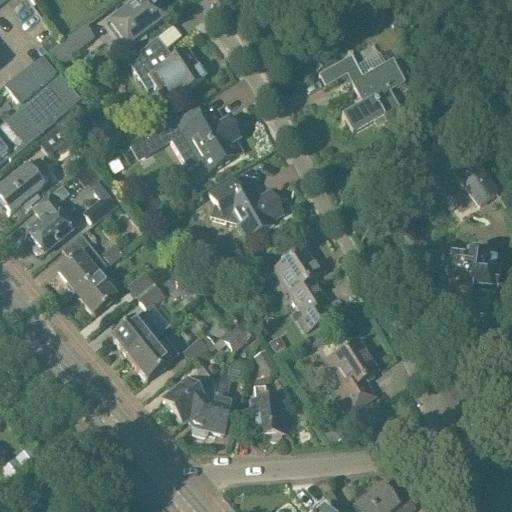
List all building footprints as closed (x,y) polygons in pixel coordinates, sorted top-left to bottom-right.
[(0,0),(0,8),(10,0),(0,0)] [(27,0),(34,10),(48,1),(47,0),(27,0)] [(146,0),(144,0),(108,28),(126,51),(146,43),(144,38),(164,23),(146,0)] [(50,60),(59,71),(94,45),(86,31),(50,60)] [(155,46),(129,68),(139,85),(173,64),(166,54),(163,56),(155,46)] [(173,64),(139,85),(146,95),(154,90),(165,108),(198,87),(205,83),(186,55),(173,64)] [(351,61),(318,79),(325,91),(346,79),(362,109),(341,121),(351,139),(373,127),(383,122),(386,128),(403,118),(390,96),(405,87),(393,64),(362,81),(351,61)] [(56,78),(42,62),(3,91),(19,109),(56,78)] [(0,170),(9,163),(11,166),(80,107),(61,84),(0,135),(0,170)] [(241,159),(234,147),(239,144),(228,126),(223,130),(216,118),(205,125),(197,113),(163,134),(189,176),(201,168),(208,180),(241,159)] [(71,119),(61,127),(77,148),(87,140),(71,119)] [(60,128),(37,147),(48,161),(71,142),(60,128)] [(469,161),(452,173),(479,211),(496,198),(469,161)] [(0,213),(4,218),(6,216),(9,220),(41,193),(37,188),(47,180),(35,166),(0,194),(0,213)] [(98,204),(81,218),(92,230),(120,207),(103,185),(90,195),(98,204)] [(213,212),(210,222),(238,230),(247,245),(275,229),(273,225),(283,219),(270,197),(260,203),(253,191),(242,197),(236,185),(211,199),(217,210),(213,212)] [(40,225),(24,237),(30,246),(29,250),(33,256),(38,256),(41,260),(71,237),(61,225),(52,213),(59,208),(69,201),(62,192),(32,214),(40,225)] [(112,252),(101,261),(110,271),(120,262),(112,252)] [(304,256),(275,274),(292,300),(290,302),(302,321),(297,324),(305,338),(307,337),(329,323),(322,311),(323,310),(328,307),(314,285),(324,279),(315,265),(311,267),(304,256)] [(444,274),(441,297),(444,297),(442,312),(459,314),(459,320),(475,322),(475,323),(488,325),(495,261),(465,258),(465,260),(448,259),(447,274),(444,274)] [(69,267),(56,278),(75,300),(97,282),(106,274),(99,265),(90,272),(79,259),(69,267)] [(137,303),(155,289),(145,276),(127,291),(137,303)] [(97,282),(75,300),(92,322),(115,303),(97,282)] [(164,301),(155,289),(137,303),(146,315),(164,301)] [(110,344),(128,365),(161,338),(170,331),(153,311),(145,318),(142,315),(132,324),(133,325),(110,344)] [(241,311),(232,319),(236,325),(246,318),(241,311)] [(236,333),(222,343),(233,357),(247,347),(256,339),(246,325),(236,333)] [(319,337),(306,345),(312,354),(324,346),(319,337)] [(161,338),(128,365),(146,387),(168,369),(179,360),(161,338)] [(278,341),(269,347),(275,357),(285,351),(278,341)] [(199,343),(181,357),(190,369),(208,354),(199,343)] [(357,346),(329,364),(346,390),(336,396),(350,418),(375,402),(365,386),(378,378),(357,346)] [(265,354),(253,361),(267,383),(278,376),(265,354)] [(212,366),(206,370),(212,378),(218,373),(212,366)] [(211,406),(187,426),(194,434),(193,436),(204,439),(204,436),(222,441),(230,410),(231,405),(226,404),(234,370),(227,368),(215,391),(211,406)] [(181,431),(187,426),(211,406),(215,391),(214,391),(202,376),(188,388),(186,386),(161,406),(181,431)] [(254,407),(251,407),(252,422),(255,421),(257,442),(267,441),(267,442),(268,444),(269,445),(270,446),(271,447),(272,447),(274,447),(275,447),(277,447),(278,446),(279,445),(280,444),(281,443),(281,441),(281,440),(282,440),(279,404),(266,405),(265,394),(253,395),(254,407)] [(339,429),(325,439),(333,451),(347,440),(339,429)] [(32,451),(2,474),(11,486),(41,462),(32,451)] [(414,511),(400,494),(390,503),(379,490),(352,511),(414,511)]
